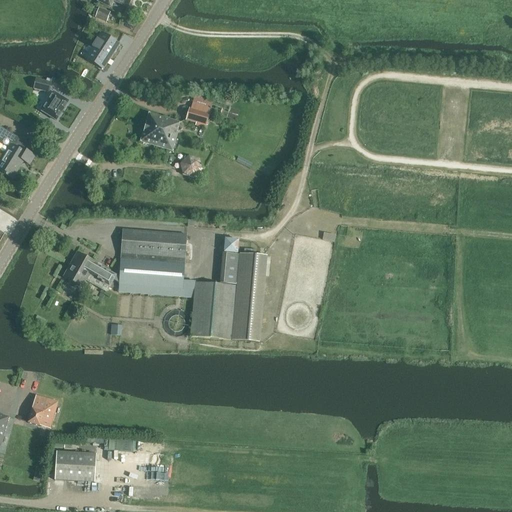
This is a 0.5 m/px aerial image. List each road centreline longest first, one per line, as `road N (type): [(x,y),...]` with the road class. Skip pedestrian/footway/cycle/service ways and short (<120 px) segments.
road 1 (tertiary): [(0,268),(166,0)]
road 2 (track): [(296,204),(334,219),(511,236)]
road 3 (track): [(336,69),(296,204),(262,239)]
road 4 (track): [(511,63),(428,53),(374,55),(336,69)]
road 5 (track): [(176,29),(305,40),(336,69)]
road 6 (track): [(511,360),(465,358),(464,233)]
road 7 (track): [(102,507),(241,511)]
